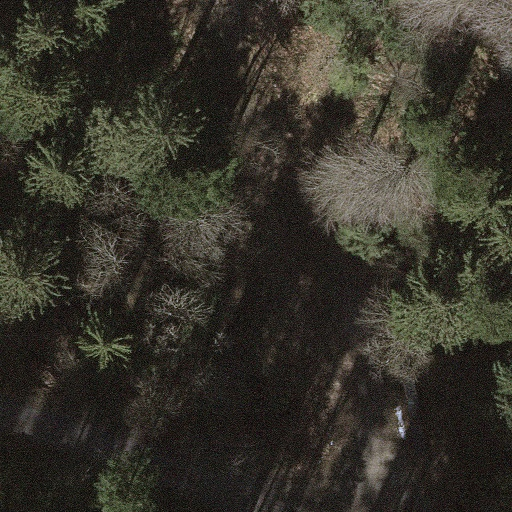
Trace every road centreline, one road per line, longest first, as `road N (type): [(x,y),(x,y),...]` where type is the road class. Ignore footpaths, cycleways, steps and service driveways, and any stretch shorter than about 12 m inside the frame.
road 1 (track): [(164,0),(188,51),(318,241),(382,367),(393,452),(384,511)]
road 2 (track): [(380,511),(0,416)]
